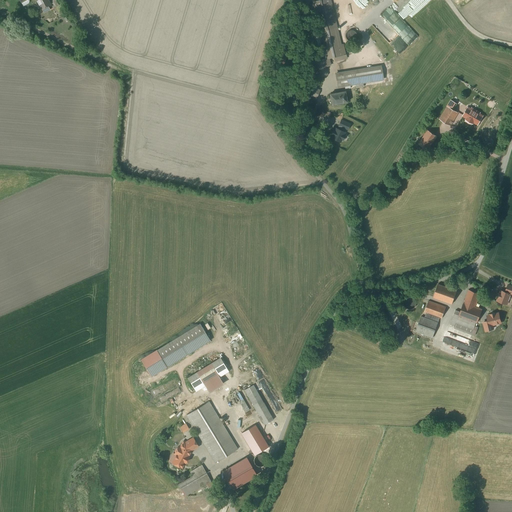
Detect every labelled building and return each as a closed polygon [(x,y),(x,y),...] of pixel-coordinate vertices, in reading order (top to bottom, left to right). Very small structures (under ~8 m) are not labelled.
[(36,0),(37,0),(40,5),(39,6),(41,8),(42,9),(50,4),(47,0),(36,0)] [(330,0),(320,0),(312,2),(319,31),(337,27),(330,0)] [(337,27),(319,31),(323,50),(326,59),(329,58),(346,54),(343,46),(342,46),(337,27)] [(351,30),(350,30),(349,30),(349,31),(348,31),(347,32),(347,33),(346,34),(346,35),(346,36),(346,37),(346,38),(347,39),(347,40),(348,40),(349,41),(350,41),(351,41),(352,41),(353,41),(354,41),(355,40),(356,39),(357,38),(357,37),(357,36),(357,35),(357,34),(357,33),(356,32),(355,31),(354,31),(353,30),(352,30),(351,30)] [(326,59),(312,62),(314,73),(315,77),(327,75),(325,66),(331,65),(329,58),(326,59)] [(380,66),(341,73),(343,86),(356,83),(356,87),(359,87),(363,86),(363,82),(383,79),(380,66)] [(320,90),(314,87),(310,96),(316,98),(320,90)] [(345,91),(339,92),(330,94),(332,105),(337,104),(337,105),(343,104),(343,103),(347,102),(345,91)] [(451,100),(440,119),(450,126),(459,112),(456,111),(456,112),(452,109),(456,103),(451,100)] [(471,109),(468,108),(463,116),(466,118),(466,119),(473,123),(473,122),(477,125),(482,116),(479,114),(480,113),(472,108),(471,109)] [(341,120),(338,125),(339,126),(344,128),(348,129),(350,124),(341,120)] [(338,129),(335,128),(334,131),(332,135),(331,138),(340,142),(341,139),(343,135),(344,132),(342,131),(338,129)] [(437,136),(428,130),(419,144),(428,150),(437,136)] [(445,287),(438,284),(433,297),(452,304),(458,287),(447,283),(445,287)] [(469,290),(460,312),(456,310),(450,324),(455,326),(456,323),(474,329),(476,322),(473,321),(477,308),(475,307),(480,294),(469,290)] [(414,298),(412,298),(410,298),(407,299),(406,301),(405,303),(405,304),(406,306),(407,308),(409,309),(412,309),(414,309),(416,307),(417,305),(417,303),(417,301),(415,299),(414,298)] [(446,307),(429,301),(424,312),(426,313),(425,318),(421,316),(416,332),(433,338),(440,318),(442,318),(446,307)] [(492,314),(477,308),(473,321),(476,322),(488,326),(492,314)] [(200,324),(141,360),(151,377),(156,374),(210,341),(200,324)] [(221,358),(188,378),(196,391),(205,386),(219,377),(229,371),(221,358)] [(219,377),(205,386),(209,392),(223,383),(219,377)] [(275,422),(253,385),(245,389),(265,425),(270,422),(272,424),(275,423),(275,422)] [(249,410),(243,399),(240,401),(246,412),(249,410)] [(237,449),(209,401),(186,415),(215,463),(237,449)] [(270,446),(255,420),(244,426),(259,452),(270,446)] [(193,438),(184,443),(182,447),(179,446),(178,448),(177,448),(175,451),(176,452),(178,454),(173,463),(182,468),(185,463),(189,456),(188,456),(192,450),(198,446),(193,438)] [(262,454),(260,454),(259,454),(258,454),(257,455),(256,456),(255,457),(255,458),(254,460),(254,461),(255,462),(255,463),(256,464),(256,465),(257,465),(258,466),(260,466),(261,466),(262,466),(263,466),(264,465),(265,465),(266,464),(266,463),(267,462),(267,461),(267,459),(267,458),(266,457),(266,456),(265,455),(264,455),(263,454),(262,454)] [(253,462),(226,478),(232,489),(259,473),(253,462)] [(205,470),(199,474),(196,469),(190,472),(193,477),(199,487),(211,480),(205,470)] [(193,477),(178,485),(185,495),(199,487),(193,477)]
